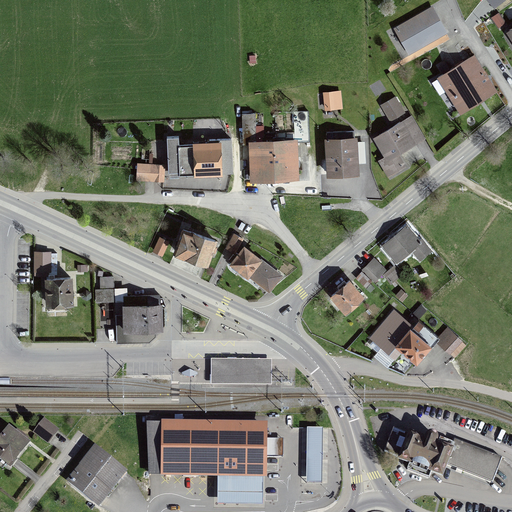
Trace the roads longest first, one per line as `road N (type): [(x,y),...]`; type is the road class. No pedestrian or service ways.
road 1 (secondary): [(0,201),(276,331)]
road 2 (tertiary): [(319,275),(511,115)]
road 3 (secondary): [(371,500),(337,395),(300,347),(276,331)]
